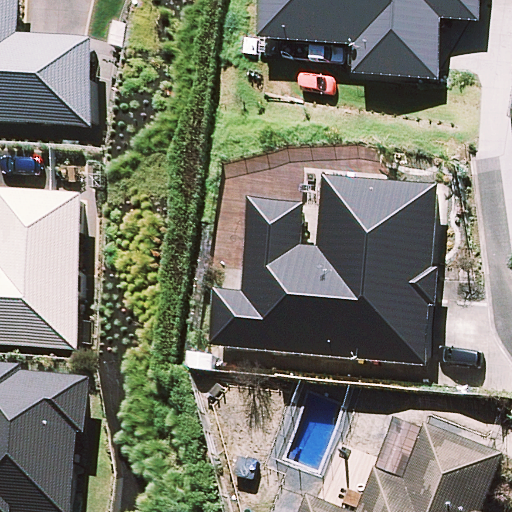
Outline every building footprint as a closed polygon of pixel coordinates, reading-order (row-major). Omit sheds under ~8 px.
[(0,0),(0,121),(89,126),(93,44),(20,40),(22,0),(0,0)] [(482,0),(267,0),(265,42),(359,46),(358,77),(441,81),(444,22),(481,24),(482,0)] [(442,187),(308,178),(306,207),(256,204),(250,297),(221,295),(217,349),(431,363),(442,187)] [(0,340),(71,344),(79,201),(1,197),(0,217),(0,340)] [(0,509),(32,511),(73,511),(85,378),(0,370),(0,509)] [(408,485),(380,474),(364,511),(345,511),(311,499),(306,511),(486,511),(507,458),(430,428),(408,485)]
